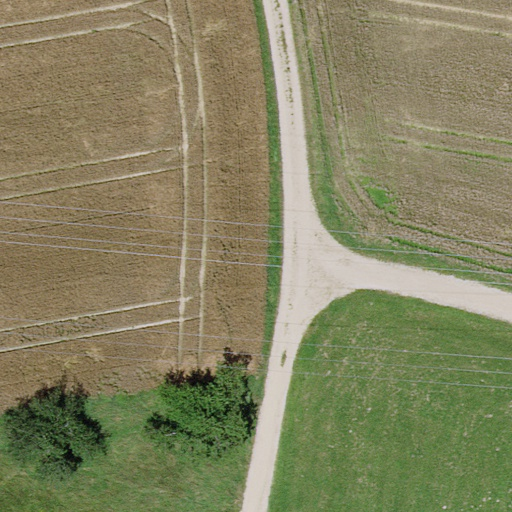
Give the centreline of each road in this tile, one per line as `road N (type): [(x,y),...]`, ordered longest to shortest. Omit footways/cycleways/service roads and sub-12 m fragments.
road 1 (track): [(255,511),(283,360),(311,264),(273,0)]
road 2 (track): [(311,264),(511,314)]
